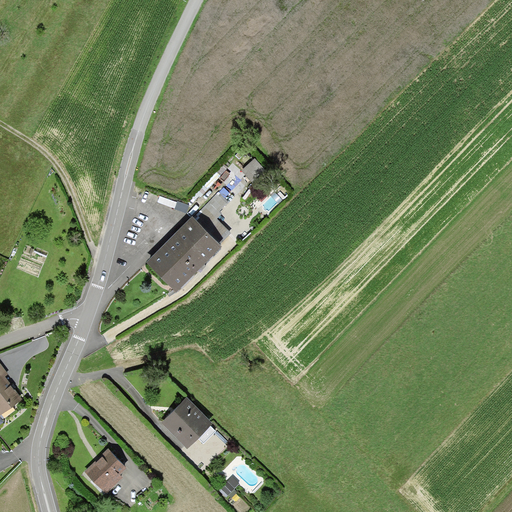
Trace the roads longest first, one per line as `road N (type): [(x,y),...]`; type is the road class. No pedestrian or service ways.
road 1 (tertiary): [(50,511),(40,442),(86,320)]
road 2 (track): [(104,267),(57,165),(0,121)]
road 3 (tertiary): [(138,130),(192,0)]
road 4 (tertiary): [(86,320),(124,186)]
